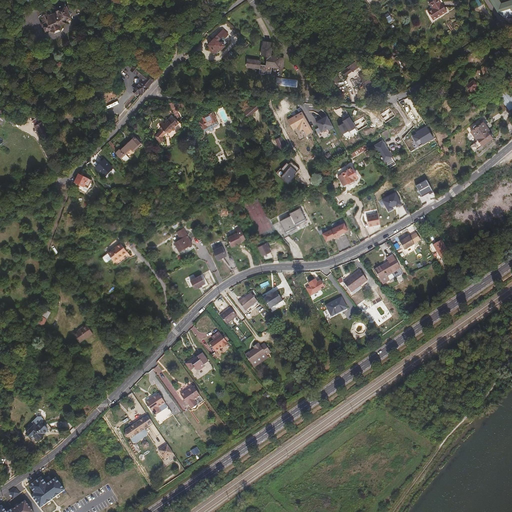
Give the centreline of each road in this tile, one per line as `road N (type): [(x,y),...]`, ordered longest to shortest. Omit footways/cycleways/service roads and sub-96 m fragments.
road 1 (residential): [(0,492),(46,460),(227,283),(263,267),(341,257),(443,201),(511,146)]
road 2 (secondary): [(152,511),(511,263)]
road 3 (track): [(149,90),(174,99),(260,95),(359,105),(411,91),(508,23)]
road 4 (unclassified): [(240,0),(201,28),(79,167),(0,213)]
road 5 (track): [(263,267),(190,120),(210,97)]
road 6 (track): [(402,511),(511,375)]
